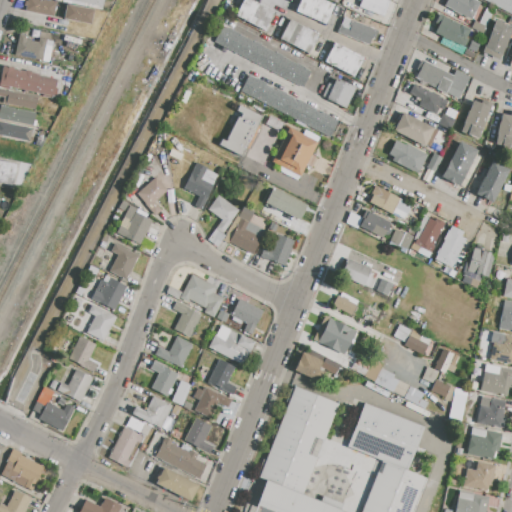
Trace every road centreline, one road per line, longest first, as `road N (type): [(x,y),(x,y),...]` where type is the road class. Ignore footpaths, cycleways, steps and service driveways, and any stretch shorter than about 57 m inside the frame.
road 1 (residential): [(215,511),(419,0)]
road 2 (residential): [(52,511),(180,238)]
road 3 (residential): [(180,238),(297,304)]
